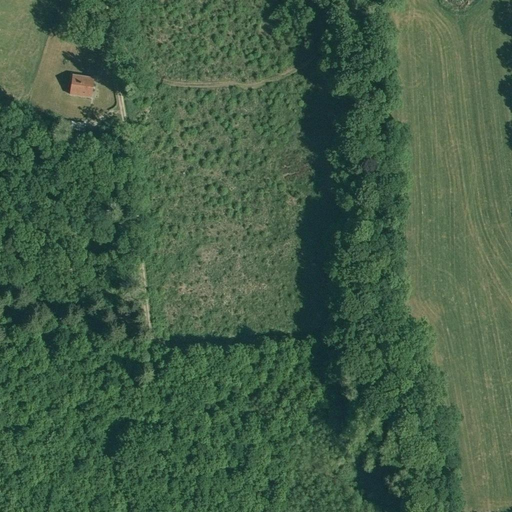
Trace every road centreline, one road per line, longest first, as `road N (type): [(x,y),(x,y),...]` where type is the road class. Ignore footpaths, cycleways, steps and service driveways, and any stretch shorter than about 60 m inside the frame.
road 1 (track): [(145,339),(105,0)]
road 2 (track): [(168,511),(145,339)]
